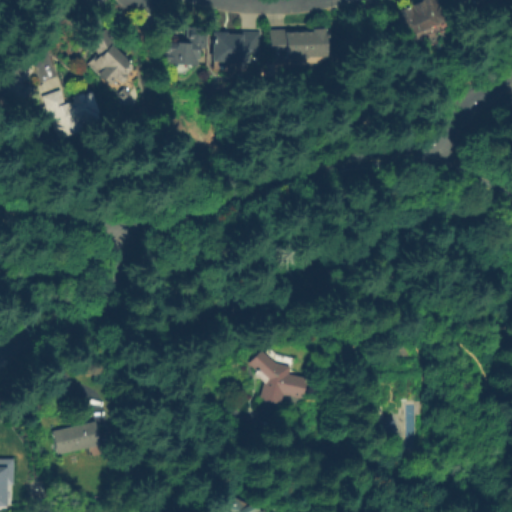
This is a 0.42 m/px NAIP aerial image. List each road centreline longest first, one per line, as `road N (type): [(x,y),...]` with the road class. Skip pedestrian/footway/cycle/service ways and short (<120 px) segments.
road 1 (tertiary): [(511,200),(441,168),(365,158),(161,223),(73,230),(0,208)]
road 2 (residential): [(130,227),(101,312),(0,348)]
road 3 (residential): [(441,168),(453,119),(511,70)]
